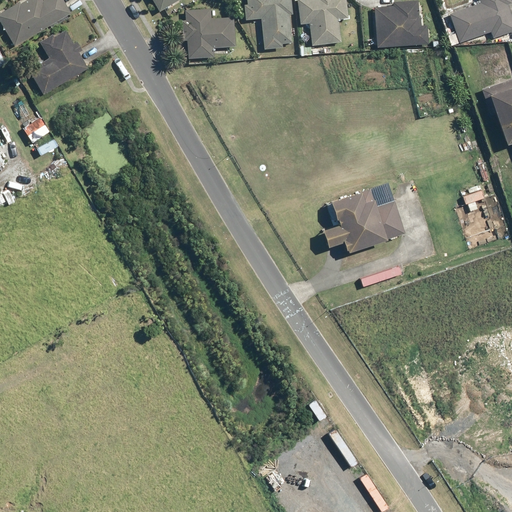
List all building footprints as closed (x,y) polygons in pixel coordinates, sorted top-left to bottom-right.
[(0,24),(12,46),(46,26),(70,13),(62,0),(45,0),(42,2),(41,0),(20,0),(0,11),(0,24)] [(150,0),(158,12),(179,0),(150,0)] [(288,0),(244,0),(246,20),(260,19),(262,49),(291,47),(288,16),(290,16),(288,0)] [(339,43),(337,21),(346,20),(343,0),(295,0),(298,25),(306,24),(309,47),(339,43)] [(466,0),(450,5),(461,38),(506,25),(498,0),(466,0)] [(381,45),(422,41),(419,4),(377,8),(381,45)] [(211,56),(211,47),(233,46),(232,18),(210,19),(209,9),(183,10),(185,57),(211,56)] [(39,43),(48,59),(29,71),(45,95),(87,68),(75,49),(63,29),(39,43)] [(511,85),(488,93),(509,156),(511,155),(511,85)] [(33,148),(43,141),(41,137),(49,132),(40,118),(21,130),(33,148)] [(13,203),(12,201),(7,189),(0,192),(0,205),(6,203),(7,205),(13,203)] [(369,190),(326,203),(342,255),(405,235),(394,201),(375,207),(369,190)] [(481,190),(459,197),(462,205),(466,204),(469,213),(477,210),(474,202),(484,199),(481,190)] [(396,266),(357,277),(359,287),(398,275),(396,266)] [(474,295),(471,297),(475,308),(480,305),(478,301),(497,293),(493,282),(472,290),(474,295)]
